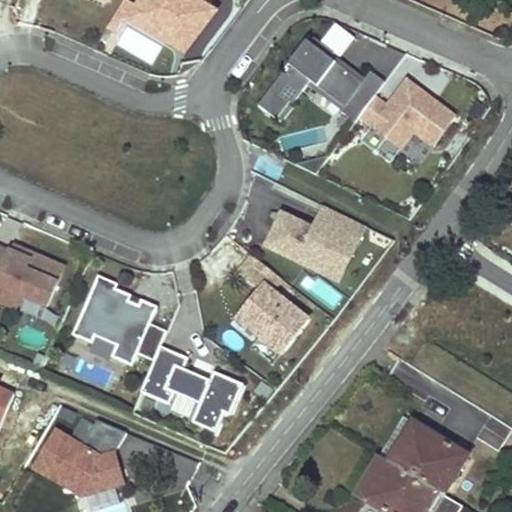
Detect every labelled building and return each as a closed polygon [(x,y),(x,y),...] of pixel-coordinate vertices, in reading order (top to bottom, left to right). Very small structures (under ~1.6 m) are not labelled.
[(109,28),(115,32),(132,4),(125,0),(109,28)] [(142,0),(138,8),(138,9),(169,27),(172,44),(177,47),(179,43),(188,42),(192,44),(213,16),(213,10),(208,7),(200,2),(200,0),(142,0)] [(285,74),(260,106),(278,120),(279,119),(292,103),(295,105),(309,86),(312,82),(346,107),(343,111),(343,112),(357,123),(361,118),(376,97),(387,83),(373,72),(367,79),(364,83),(332,59),(335,55),(336,54),(316,39),(312,44),(309,41),(290,66),(294,68),(288,76),(285,74)] [(335,55),(332,59),(364,83),(367,79),(335,55)] [(409,81),(389,107),(376,97),(361,118),(403,149),(416,133),(436,148),(458,119),(409,81)] [(312,82),(309,86),(343,111),(346,107),(312,82)] [(279,119),(284,123),(296,106),(295,105),(292,103),(279,119)] [(315,230),(321,232),(329,215),(365,233),(368,227),(326,207),(315,230)] [(268,247),(316,270),(323,255),(348,267),(365,233),(329,215),(321,232),(315,230),(284,214),(268,247)] [(12,253),(31,261),(34,255),(15,246),(12,253)] [(0,248),(0,287),(24,297),(49,308),(66,268),(34,255),(31,261),(12,253),(0,248)] [(316,270),(341,282),(348,267),(323,255),(316,270)] [(263,291),(240,320),(262,337),(284,354),(311,321),(275,292),(284,280),(254,257),(241,274),(263,291)] [(101,277),(75,336),(95,345),(98,338),(119,347),(114,358),(128,365),(135,367),(140,355),(157,362),(163,348),(169,333),(153,326),(160,309),(144,302),(142,307),(132,303),(134,297),(118,290),(120,286),(101,277)] [(0,302),(18,310),(24,297),(0,287),(0,302)] [(22,302),(17,314),(37,323),(42,311),(22,302)] [(157,362),(143,394),(161,401),(172,406),(176,394),(203,406),(195,424),(196,424),(219,434),(227,414),(233,416),(246,386),(217,373),(213,381),(210,380),(211,378),(199,373),(198,375),(192,373),(186,370),(191,359),(163,348),(157,362)] [(0,426),(3,428),(16,397),(0,390),(1,388),(0,387),(0,426)] [(379,458),(388,463),(413,424),(404,418),(379,458)] [(122,485),(114,455),(128,435),(97,422),(82,448),(57,434),(35,469),(82,497),(122,485)] [(413,424),(388,463),(444,497),(468,458),(413,424)] [(348,492),(365,502),(388,463),(379,458),(371,470),(360,472),(348,492)] [(388,463),(365,502),(381,511),(460,511),(463,509),(444,497),(388,463)]
